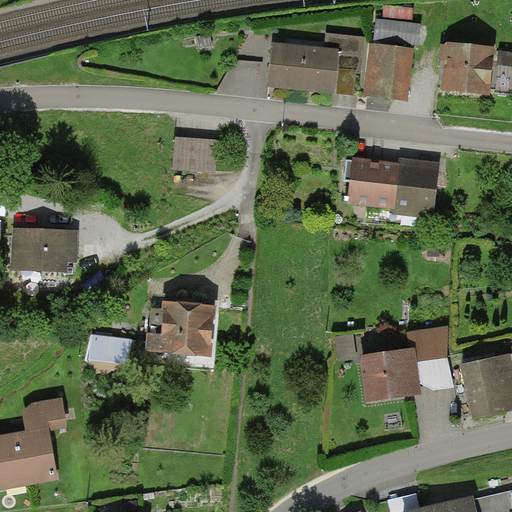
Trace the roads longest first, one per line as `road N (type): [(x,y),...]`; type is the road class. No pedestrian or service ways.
road 1 (residential): [(0,102),(157,103),(511,142)]
road 2 (residential): [(511,436),(348,481),(294,511)]
